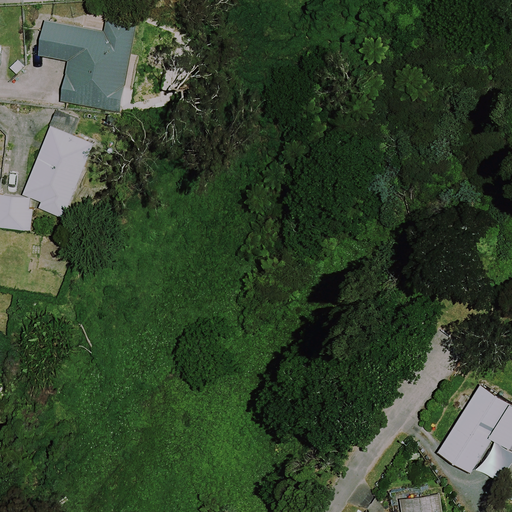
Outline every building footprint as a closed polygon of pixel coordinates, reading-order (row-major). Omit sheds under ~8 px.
[(144,24),(112,18),(110,31),(52,20),(46,53),(73,59),(66,99),(127,111),(144,24)] [(97,141),(55,125),(28,191),(46,198),(43,205),(69,215),(97,141)] [(4,189),(0,188),(0,224),(33,229),(37,197),(3,193),(4,189)] [(511,399),(485,383),(442,450),(473,470),(496,435),(511,445),(511,399)] [(443,511),(439,490),(407,497),(409,511),(443,511)]
